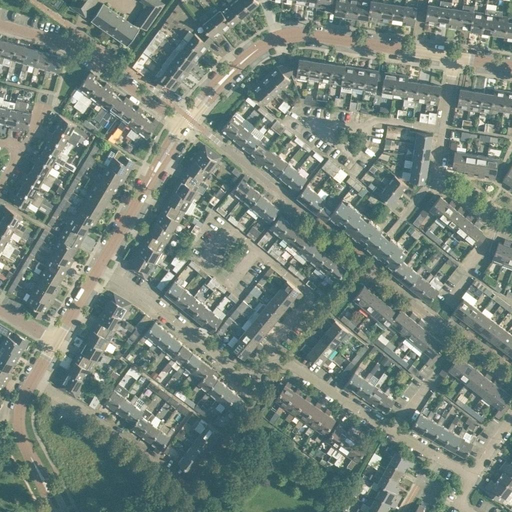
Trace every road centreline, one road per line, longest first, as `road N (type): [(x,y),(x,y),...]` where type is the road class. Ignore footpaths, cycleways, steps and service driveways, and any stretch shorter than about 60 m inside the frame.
road 1 (unclassified): [(182,125),(248,56),(292,34),(453,57)]
road 2 (residential): [(472,476),(293,365),(272,364)]
road 3 (residential): [(511,232),(436,172),(453,57)]
road 4 (residential): [(0,24),(76,47),(182,125)]
road 5 (residential): [(272,364),(228,366),(98,268)]
road 6 (unclassified): [(191,489),(32,380)]
road 7 (unclassified): [(98,268),(182,125)]
road 8 (unclassified): [(59,511),(21,439),(18,414),(32,380)]
